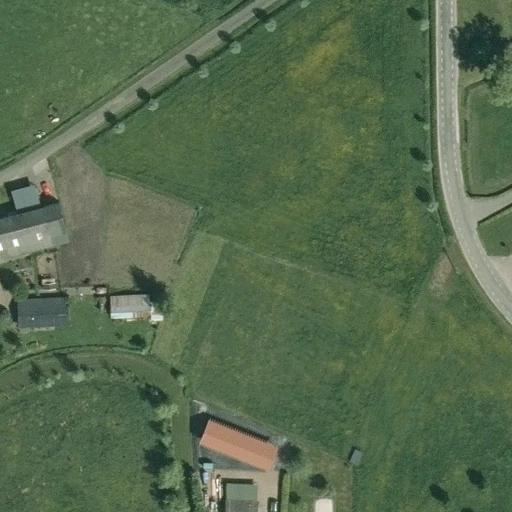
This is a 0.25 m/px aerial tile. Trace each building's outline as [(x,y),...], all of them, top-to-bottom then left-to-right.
[(51,240),(64,236),(56,207),(43,210),(42,206),(0,217),(0,259),(53,246),(51,240)] [(110,320),(150,318),(149,294),(109,296),(110,320)] [(19,300),(20,321),(68,318),(67,298),(19,300)] [(199,441),(259,465),(267,443),(208,419),(199,441)] [(225,483),(225,511),(256,511),(257,483),(225,483)]
